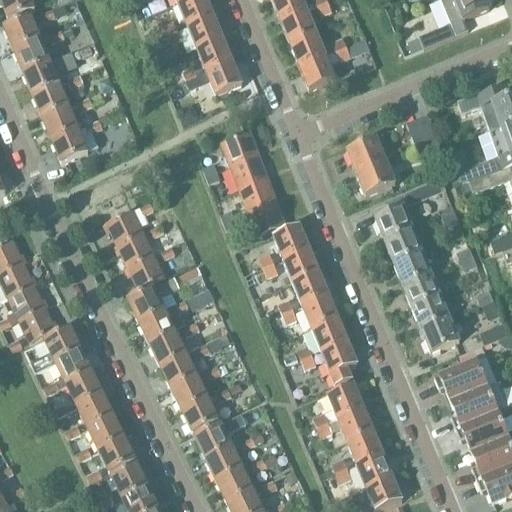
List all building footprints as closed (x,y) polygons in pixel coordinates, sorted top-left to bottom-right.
[(29,0),(0,0),(0,2),(7,25),(35,15),(29,0)] [(173,0),(177,9),(198,0),(173,0)] [(198,0),(177,9),(187,32),(213,21),(204,0),(198,0)] [(280,26),(306,15),(316,12),(312,2),(303,6),(300,0),(278,0),(271,3),(280,26)] [(327,7),(324,0),(317,0),(312,2),(316,12),(327,7)] [(483,0),(444,0),(442,1),(453,27),(418,42),(407,47),(412,59),(423,53),(468,35),(463,24),(489,13),(483,0)] [(327,7),(316,12),(320,21),(331,16),(327,7)] [(54,22),(52,14),(38,18),(41,26),(54,22)] [(280,26),(290,49),(316,38),(306,15),(280,26)] [(4,32),(13,55),(40,44),(30,20),(4,32)] [(187,32),(196,55),(223,44),(213,21),(187,32)] [(162,31),(166,40),(178,36),(174,26),(162,31)] [(47,40),(51,48),(64,43),(61,34),(47,40)] [(178,36),(166,40),(159,43),(162,52),(170,49),(181,45),(178,36)] [(290,49),(299,72),(325,62),(316,38),(290,49)] [(346,52),(342,43),(331,48),(335,58),(346,52)] [(13,55),(23,78),(49,66),(40,44),(13,55)] [(182,77),(185,85),(196,81),(232,67),(223,44),(196,55),(202,68),(182,77)] [(346,52),(335,58),(339,67),(350,62),(346,52)] [(23,78),(32,100),(59,89),(54,76),(61,73),(60,71),(73,65),(70,57),(57,63),(49,66),(23,78)] [(325,62),(299,72),(309,96),(335,85),(325,62)] [(196,81),(185,85),(189,95),(210,87),(215,101),(242,90),(232,67),(196,81)] [(83,88),(80,80),(67,85),(70,93),(83,88)] [(32,100),(42,123),(68,112),(59,89),(32,100)] [(486,110),(482,98),(457,107),(462,119),(486,110)] [(42,123),(51,146),(78,135),(72,121),(80,118),(79,116),(100,107),(96,99),(76,108),(68,112),(42,123)] [(490,125),(494,136),(511,129),(511,100),(492,108),(497,123),(490,125)] [(429,120),(417,124),(430,159),(441,155),(429,120)] [(430,159),(417,124),(406,128),(414,150),(419,163),(430,159)] [(85,131),(89,139),(102,133),(99,125),(85,131)] [(471,185),(510,171),(511,170),(511,129),(494,136),(489,137),(498,161),(479,168),(481,173),(468,177),(471,185)] [(78,135),(51,146),(61,169),(88,158),(78,135)] [(221,148),(230,172),(259,161),(250,138),(221,148)] [(346,156),(356,179),(385,167),(376,144),(346,156)] [(230,172),(239,195),(268,185),(259,161),(230,172)] [(385,167),(356,179),(365,201),(395,189),(385,167)] [(202,173),(206,182),(217,178),(213,169),(202,173)] [(511,178),(510,171),(471,185),(468,186),(469,187),(456,191),(461,207),(474,202),(472,198),(511,184),(511,178)] [(217,178),(206,182),(208,189),(219,185),(217,178)] [(403,199),(408,211),(445,195),(440,183),(403,199)] [(239,195),(248,219),(276,208),(268,185),(239,195)] [(139,212),(143,220),(153,215),(149,208),(139,212)] [(276,208),(248,219),(257,243),(285,232),(276,208)] [(375,224),(384,247),(412,235),(403,212),(375,224)] [(106,229),(117,251),(143,239),(132,216),(106,229)] [(219,221),(222,228),(234,223),(231,216),(219,221)] [(442,223),(446,233),(458,227),(454,218),(442,223)] [(234,223),(222,228),(225,236),(237,231),(234,223)] [(150,234),(154,242),(164,237),(160,229),(150,234)] [(273,242),(283,265),(309,254),(299,231),(273,242)] [(384,247),(393,269),(422,257),(412,235),(384,247)] [(117,251),(128,273),(154,261),(143,239),(117,251)] [(495,260),(502,257),(502,256),(511,252),(511,239),(490,248),(495,260)] [(0,252),(0,280),(23,269),(12,246),(0,252)] [(161,257),(165,264),(175,259),(171,252),(161,257)] [(511,252),(502,256),(502,257),(506,269),(511,266),(511,252)] [(457,258),(461,267),(473,262),(469,253),(457,258)] [(283,265),(292,288),(319,277),(309,254),(283,265)] [(393,269),(402,291),(431,279),(422,257),(393,269)] [(258,264),(263,274),(274,270),(270,259),(258,264)] [(154,261),(128,273),(138,296),(164,284),(154,261)] [(473,262),(461,267),(465,276),(477,271),(473,262)] [(0,280),(0,287),(8,304),(34,291),(23,269),(0,280)] [(274,270),(263,274),(266,283),(277,278),(274,270)] [(292,288),(302,311),(328,300),(319,277),(292,288)] [(402,291),(412,314),(440,302),(431,279),(402,291)] [(161,289),(165,297),(177,291),(174,283),(161,289)] [(8,304),(19,326),(45,314),(34,291),(8,304)] [(127,305),(138,328),(164,315),(153,293),(127,305)] [(478,301),(482,310),(495,305),(491,295),(478,301)] [(302,311),(311,334),(338,324),(328,300),(302,311)] [(412,314),(421,336),(449,324),(440,302),(412,314)] [(172,311),(175,319),(188,313),(184,305),(172,311)] [(278,310),(281,319),(293,315),(289,305),(278,310)] [(45,314),(19,326),(30,349),(56,336),(45,314)] [(138,328),(149,350),(175,337),(164,315),(138,328)] [(293,315),(281,319),(285,329),(296,324),(293,315)] [(0,326),(0,331),(1,335),(12,330),(8,323),(0,326)] [(311,334),(321,358),(347,347),(338,324),(311,334)] [(449,324),(421,336),(430,358),(459,347),(449,324)] [(182,333),(186,341),(199,335),(195,327),(182,333)] [(479,338),(484,350),(508,340),(503,328),(479,338)] [(55,368),(81,355),(70,333),(44,345),(52,361),(44,365),(48,372),(56,369),(55,368)] [(149,350),(160,372),(186,359),(175,337),(149,350)] [(8,349),(12,357),(22,352),(18,345),(8,349)] [(193,355),(197,363),(210,357),(220,352),(217,345),(206,350),(206,349),(193,355)] [(347,347),(321,358),(335,392),(352,385),(347,374),(357,370),(347,347)] [(444,392),(450,406),(496,386),(485,361),(481,350),(458,359),(463,370),(433,382),(438,394),(444,392)] [(297,356),(300,365),(311,360),(308,351),(297,356)] [(66,390),(92,377),(81,355),(55,368),(56,369),(63,383),(55,387),(59,395),(66,391),(66,390)] [(160,372),(171,394),(197,382),(186,359),(160,372)] [(311,360),(300,365),(304,375),(315,370),(311,360)] [(48,372),(44,365),(31,371),(35,379),(48,372)] [(204,377),(208,385),(220,379),(217,371),(204,377)] [(77,412),(103,400),(92,377),(66,390),(66,391),(77,412)] [(171,394),(182,416),(208,404),(197,382),(171,394)] [(455,434),(502,414),(507,412),(496,386),(450,406),(455,419),(450,422),(455,434)] [(46,401),(59,395),(55,387),(42,393),(46,401)] [(337,424),(363,413),(354,390),(327,401),(337,424)] [(214,399),(218,407),(231,401),(227,393),(214,399)] [(88,434),(113,422),(103,400),(77,412),(88,434)] [(208,404),(182,416),(193,439),(218,426),(208,404)] [(53,415),(57,423),(69,417),(66,409),(53,415)] [(341,434),(347,447),(373,436),(363,413),(337,424),(328,428),(328,429),(332,438),(341,434)] [(465,443),(471,457),(508,442),(499,420),(503,418),(502,414),(455,434),(459,445),(465,443)] [(194,442),(205,464),(231,452),(224,437),(244,427),(240,419),(228,426),(220,430),(220,429),(194,442)] [(328,429),(328,428),(324,419),(312,423),(316,433),(328,429)] [(91,461),(99,457),(98,457),(124,444),(113,422),(88,434),(95,449),(87,453),(91,461)] [(320,442),(332,438),(328,429),(316,433),(320,442)] [(64,437),(68,444),(80,438),(76,431),(64,437)] [(347,447),(356,470),(382,459),(373,436),(347,447)] [(238,448),(242,455),(255,449),(251,442),(238,448)] [(471,473),(476,485),(511,469),(511,451),(508,442),(471,457),(476,470),(471,473)] [(98,457),(99,457),(109,479),(135,466),(124,444),(98,457)] [(205,464),(216,487),(242,474),(231,452),(205,464)] [(78,467),(91,461),(87,453),(74,459),(78,467)] [(356,470),(366,494),(392,483),(382,459),(356,470)] [(249,470),(253,477),(266,471),(262,464),(249,470)] [(331,469),(335,479),(347,474),(343,465),(331,469)] [(122,504),(148,492),(137,469),(111,482),(122,504)] [(511,469),(476,485),(481,496),(486,494),(492,508),(511,500),(511,469)] [(0,475),(0,484),(1,485),(13,478),(9,471),(0,475)] [(216,487),(227,509),(252,495),(242,474),(216,487)] [(347,474),(335,479),(339,488),(351,484),(347,474)] [(85,481),(89,489),(102,482),(98,475),(85,481)] [(297,485),(293,476),(285,479),(290,488),(297,485)] [(392,483),(366,494),(373,511),(386,511),(402,506),(392,483)] [(227,509),(228,511),(260,511),(257,506),(265,502),(264,499),(277,493),(273,486),(252,495),(227,509)] [(21,492),(8,499),(13,507),(25,499),(21,492)] [(157,511),(148,492),(122,504),(125,511),(157,511)] [(1,504),(0,504),(0,511),(6,511),(5,511),(13,507),(8,499),(1,503),(1,504)] [(98,508),(100,511),(108,511),(115,509),(111,501),(98,508)]
